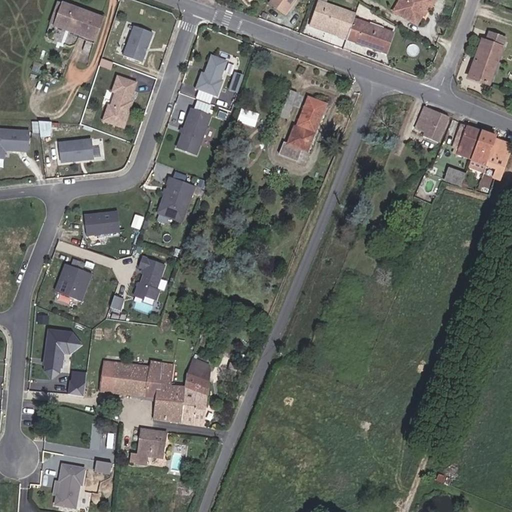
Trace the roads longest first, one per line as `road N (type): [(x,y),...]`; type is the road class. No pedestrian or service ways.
road 1 (residential): [(383,76),(205,511)]
road 2 (unknown): [(415,483),(511,234)]
road 3 (residential): [(196,8),(132,179),(58,193)]
road 4 (residential): [(383,76),(196,8)]
road 5 (residential): [(20,320),(16,458)]
road 6 (residential): [(20,320),(58,193)]
